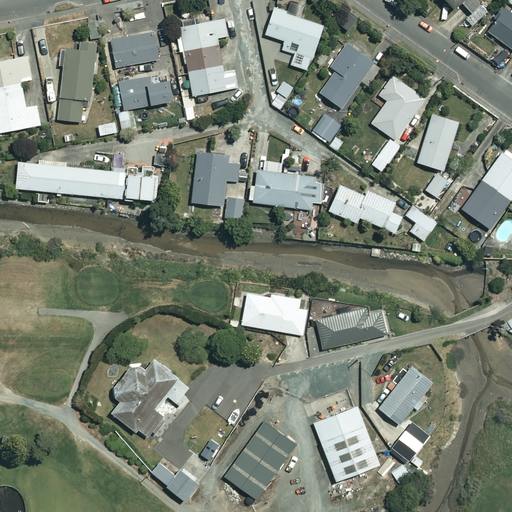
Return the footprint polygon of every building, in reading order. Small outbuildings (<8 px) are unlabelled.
[(447,0),(457,9),(463,3),(473,13),(467,19),(474,26),(488,11),(477,0),(447,0)] [(511,12),(505,7),(488,31),(511,48),(511,12)] [(325,26),(275,8),(266,34),(286,41),(283,49),(313,60),(325,26)] [(229,35),(226,20),(176,28),(181,52),(186,51),(194,95),(238,88),(236,76),(226,78),(218,37),(229,35)] [(101,37),(100,21),(86,22),(88,39),(101,37)] [(157,46),(155,31),(112,38),(117,66),(162,59),(159,46),(157,46)] [(84,99),(91,100),(97,43),(81,41),(80,51),(62,49),(60,65),(64,66),(59,119),(82,122),(84,99)] [(375,62),(348,43),(331,66),(337,70),(321,92),(342,108),(362,81),(369,86),(377,74),(370,69),(375,62)] [(33,79),(29,56),(0,61),(0,132),(42,125),(38,105),(27,107),(22,81),(33,79)] [(175,101),(171,73),(120,81),(124,109),(175,101)] [(426,99),(394,75),(380,94),(388,101),(372,123),(396,140),(426,99)] [(295,88),(284,81),(278,91),(290,98),(295,88)] [(196,118),(194,106),(185,107),(188,120),(196,118)] [(132,125),(128,110),(119,113),(123,127),(132,125)] [(460,122),(433,113),(418,162),(445,170),(460,122)] [(341,125),(325,114),(314,130),(331,141),(341,125)] [(118,132),(116,122),(99,125),(101,135),(118,132)] [(402,146),(391,138),(373,164),(383,172),(402,146)] [(511,154),(505,150),(463,209),(491,229),(511,200),(511,154)] [(230,154),(198,151),(193,202),(224,206),(227,180),(238,181),(240,163),(230,162),(230,154)] [(69,165),(20,161),(17,188),(124,198),(127,172),(68,167),(69,165)] [(283,163),(265,161),(264,171),(258,170),(256,185),(252,185),(250,202),(312,209),(313,202),(323,203),(326,179),(282,174),(283,163)] [(451,178),(439,171),(426,190),(438,198),(451,178)] [(160,178),(131,175),(128,197),(157,200),(160,178)] [(366,195),(341,185),(330,211),(359,222),(361,217),(396,232),(403,216),(393,212),(397,202),(368,190),(366,195)] [(245,199),(229,197),(226,218),(243,220),(245,199)] [(438,222),(413,206),(407,215),(417,222),(411,231),(425,241),(438,222)] [(302,300),(248,291),(242,325),(304,335),(308,309),(300,308),(302,300)] [(382,313),(370,315),(368,310),(317,322),(323,348),(386,334),(382,313)] [(192,389),(155,360),(145,373),(134,364),(112,393),(122,401),(113,413),(148,439),(165,417),(155,409),(166,394),(180,405),(192,389)] [(434,382),(414,366),(380,407),(400,424),(434,382)] [(378,462),(356,404),(312,421),(334,479),(378,462)] [(296,443),(263,419),(222,474),(256,499),(296,443)] [(424,444),(408,430),(393,448),(409,461),(424,444)] [(221,446),(212,439),(201,454),(210,460),(221,446)] [(176,474),(161,462),(153,472),(168,484),(176,474)] [(411,475),(400,462),(389,471),(400,484),(411,475)] [(200,483),(182,469),(168,486),(186,500),(200,483)]
